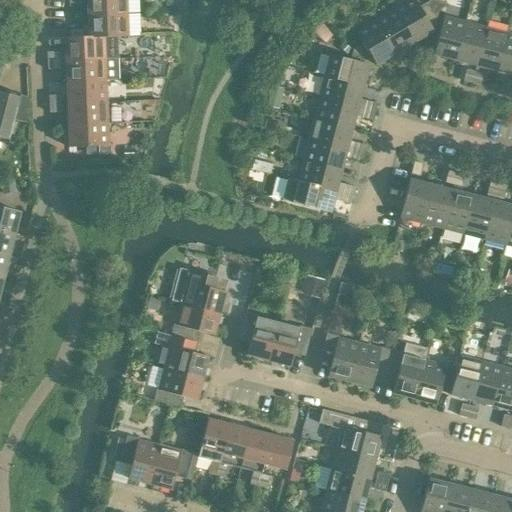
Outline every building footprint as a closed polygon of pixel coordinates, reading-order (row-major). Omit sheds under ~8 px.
[(127,15),(126,0),(86,0),(87,16),(127,15)] [(414,0),(408,0),(394,9),(414,43),(433,32),(431,28),(423,15),(427,13),(435,15),(437,11),(437,9),(434,9),(429,2),(419,8),(414,0)] [(431,0),(429,2),(434,9),(437,9),(437,11),(444,13),(447,5),(431,0)] [(414,43),(394,9),(375,20),(395,54),(414,43)] [(435,15),(427,13),(423,15),(431,28),(435,26),(438,16),(435,15)] [(87,16),(88,37),(88,38),(104,38),(127,37),(127,15),(87,16)] [(455,61),(465,23),(443,17),(433,55),(455,61)] [(395,54),(375,20),(356,31),(363,44),(354,49),(364,58),(369,55),(376,66),(395,54)] [(476,66),(486,28),(465,23),(455,61),(476,66)] [(497,72),(507,34),(486,28),(476,66),(497,72)] [(82,30),(70,30),(70,38),(82,37),(82,30)] [(511,75),(511,34),(507,34),(497,72),(511,75)] [(70,38),(64,39),(65,61),(105,59),(104,38),(88,38),(88,37),(82,37),(70,38)] [(364,58),(354,49),(351,61),(329,56),(324,77),(363,88),(369,66),(362,64),(364,58)] [(47,54),(48,62),(59,61),(59,53),(47,54)] [(106,81),(105,59),(65,61),(65,82),(106,81)] [(59,70),(59,61),(48,62),(48,70),(59,70)] [(472,84),(475,72),(466,70),(463,82),(472,84)] [(482,74),(475,72),(472,84),(479,86),(482,74)] [(360,100),(363,88),(324,77),(319,98),(352,107),(375,113),(377,104),(360,100)] [(106,102),(106,81),(65,82),(66,104),(106,102)] [(5,97),(0,95),(0,135),(9,138),(20,95),(7,92),(5,97)] [(49,96),(49,105),(61,104),(60,96),(49,96)] [(352,107),(319,98),(313,119),(351,129),(352,129),(355,117),(373,121),(375,113),(352,107)] [(107,124),(106,102),(66,104),(67,125),(107,124)] [(61,113),(61,104),(49,105),(49,113),(61,113)] [(349,141),(352,129),(351,129),(313,119),(308,141),(351,152),(364,155),(366,146),(349,141)] [(108,145),(107,124),(67,125),(68,148),(98,147),(98,155),(110,154),(110,145),(108,145)] [(362,163),(364,155),(351,152),(308,141),(302,162),(341,172),(345,158),(362,163)] [(338,183),(341,172),(302,162),(297,182),(297,183),(353,197),(355,188),(338,183)] [(413,162),(410,174),(420,177),(423,165),(413,162)] [(453,185),(456,173),(447,171),(445,183),(453,185)] [(465,175),(456,173),(453,185),(462,187),(465,175)] [(297,183),(297,182),(287,179),(282,201),(330,214),(334,200),(351,205),(351,204),(353,197),(297,183)] [(421,224),(431,185),(409,180),(399,218),(421,224)] [(484,240),(498,184),(489,182),(485,199),(472,196),(463,235),(484,240)] [(504,245),(511,216),(511,206),(502,204),(506,186),(498,184),(484,240),(504,245)] [(442,229),(451,191),(431,185),(421,224),(442,229)] [(463,235),(472,196),(451,191),(442,229),(463,235)] [(0,232),(14,236),(19,214),(0,209),(0,232)] [(511,216),(504,245),(502,255),(511,257),(511,216)] [(14,236),(0,232),(0,254),(9,257),(14,236)] [(0,276),(3,278),(9,257),(0,254),(0,276)] [(180,305),(218,315),(224,292),(212,289),(215,278),(179,269),(170,301),(180,304),(180,305)] [(212,336),(218,315),(180,305),(175,325),(173,324),(170,337),(196,344),(199,333),(212,336)] [(267,362),(277,323),(257,318),(257,317),(245,313),(238,340),(249,342),(245,356),(267,362)] [(297,329),(277,323),(267,362),(289,368),(293,354),(303,357),(310,330),(298,327),(297,329)] [(170,337),(156,333),(153,345),(168,349),(163,371),(201,380),(207,358),(193,355),(196,344),(170,337)] [(348,382),(358,344),(337,338),(337,337),(326,334),(319,360),(330,363),(327,377),(348,382)] [(415,400),(425,361),(423,361),(426,349),(404,343),(402,354),(391,351),(384,377),(395,380),(391,394),(415,400)] [(384,377),(391,351),(379,348),(379,349),(358,344),(348,382),(370,388),(373,374),(384,377)] [(471,402),(482,363),(458,357),(455,368),(449,394),(448,396),(471,402)] [(449,394),(455,368),(444,365),(444,366),(425,361),(415,400),(435,405),(439,391),(449,394)] [(492,407),(503,368),(482,363),(471,402),(492,407)] [(511,412),(511,370),(503,368),(492,407),(511,412)] [(196,402),(201,380),(163,371),(158,391),(156,390),(153,402),(179,409),(182,398),(196,402)] [(466,418),(470,406),(460,404),(457,416),(466,418)] [(478,408),(470,406),(466,418),(475,420),(478,408)] [(340,430),(335,449),(351,453),(374,459),(380,437),(378,437),(381,426),(321,410),(318,424),(340,430)] [(509,429),(511,417),(503,415),(500,427),(509,429)] [(215,476),(228,425),(206,420),(197,454),(196,459),(209,462),(206,474),(215,476)] [(239,469),(249,431),(228,425),(215,476),(223,478),(226,466),(239,469)] [(257,487),(270,436),(249,431),(239,469),(251,472),(248,485),(257,487)] [(148,485),(158,446),(138,441),(138,439),(126,436),(119,463),(130,466),(126,479),(148,485)] [(291,442),(270,436),(257,487),(265,489),(268,477),(282,480),(291,442)] [(179,452),(158,446),(148,485),(170,490),(173,477),(191,481),(196,459),(197,454),(179,450),(179,452)] [(368,480),(374,459),(351,453),(335,449),(330,470),(368,480)] [(318,467),(313,487),(324,490),(330,470),(318,467)] [(363,500),(368,480),(330,470),(324,490),(324,491),(363,500)] [(377,473),(374,482),(386,485),(388,476),(377,473)] [(442,511),(449,485),(428,479),(419,511),(442,511)] [(383,493),(386,485),(374,482),(372,490),(383,493)] [(464,511),(470,490),(449,485),(442,511),(464,511)] [(486,511),(491,495),(470,490),(464,511),(486,511)] [(320,511),(360,511),(363,500),(324,491),(319,511),(320,511)] [(508,511),(511,500),(491,495),(486,511),(508,511)]
